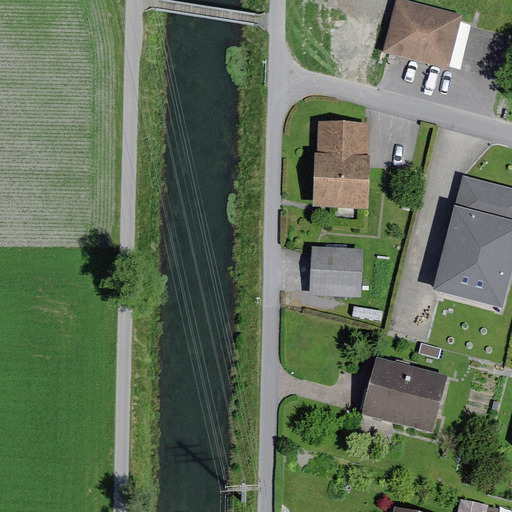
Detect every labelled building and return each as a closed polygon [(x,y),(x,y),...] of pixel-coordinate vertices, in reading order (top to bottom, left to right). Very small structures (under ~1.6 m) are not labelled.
[(465,13),(406,1),(395,49),(454,61),(465,13)] [(377,123),(324,121),(322,208),(374,209),(377,123)] [(441,294),(511,311),(511,310),(511,186),(470,177),(441,294)] [(316,295),(368,298),(370,249),(319,246),(316,295)] [(369,415),(441,433),(456,376),(384,358),(369,415)] [(466,498),(463,511),(493,511),(495,504),(466,498)]
